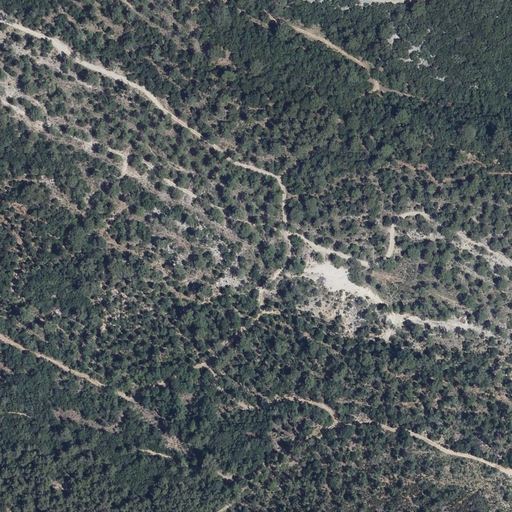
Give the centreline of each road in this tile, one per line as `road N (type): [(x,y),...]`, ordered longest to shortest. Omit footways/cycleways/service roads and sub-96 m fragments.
road 1 (track): [(0,20),(121,77),(225,154),(276,177),(297,234)]
road 2 (track): [(297,234),(369,267),(389,257),(396,220),(414,213),(439,218),(465,242),(511,264)]
